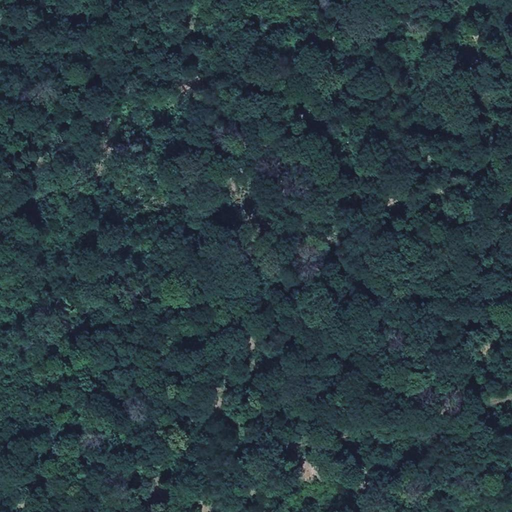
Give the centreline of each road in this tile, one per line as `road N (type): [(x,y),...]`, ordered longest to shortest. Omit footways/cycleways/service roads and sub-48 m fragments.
road 1 (track): [(339,0),(322,88),(185,430),(162,511)]
road 2 (track): [(173,511),(166,485),(253,454),(511,394)]
road 3 (track): [(166,485),(137,459),(0,189)]
